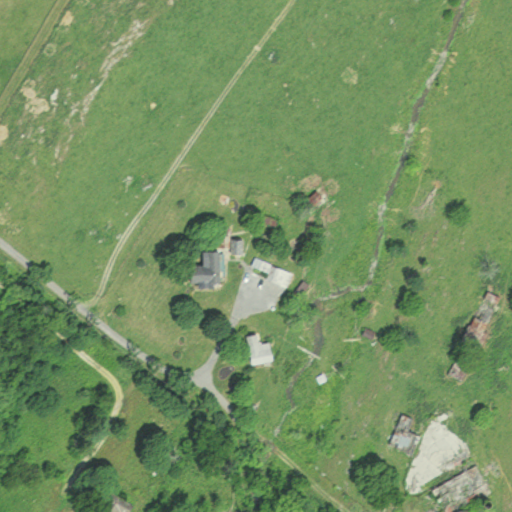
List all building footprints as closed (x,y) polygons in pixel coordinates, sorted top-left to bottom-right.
[(233,252),(245,252),(245,238),(233,238),(233,252)] [(227,284),(226,248),(206,249),(207,264),(194,264),(195,284),(227,284)] [(293,274),(257,255),(253,263),(272,272),(270,277),(287,286),(293,274)] [(495,293),(485,291),(476,322),(486,325),(495,293)] [(276,361),(275,342),(261,343),(260,333),(251,334),(252,363),(276,361)] [(96,509),(99,511),(130,511),(136,504),(111,487),(96,509)]
